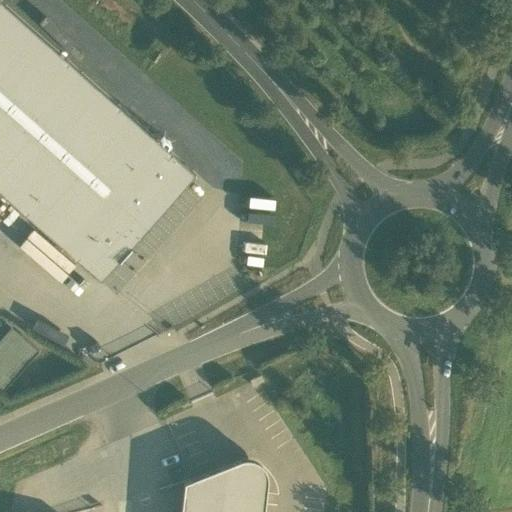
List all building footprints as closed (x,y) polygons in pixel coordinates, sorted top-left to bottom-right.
[(0,0),(0,192),(74,257),(169,150),(0,0)] [(169,150),(74,257),(98,279),(116,259),(117,260),(130,245),(129,244),(193,172),(169,150)] [(249,235),(286,236),(287,210),(249,208),(249,235)] [(0,340),(0,357),(19,336),(10,329),(0,340)] [(19,336),(0,357),(0,384),(3,387),(35,351),(19,336)] [(178,511),(184,511),(188,484),(233,465),(259,468),(254,511),(261,511),(265,480),(265,473),(263,467),(256,460),(249,456),(239,457),(182,480),(178,511)] [(254,511),(259,468),(233,465),(188,484),(184,511),(254,511)]
